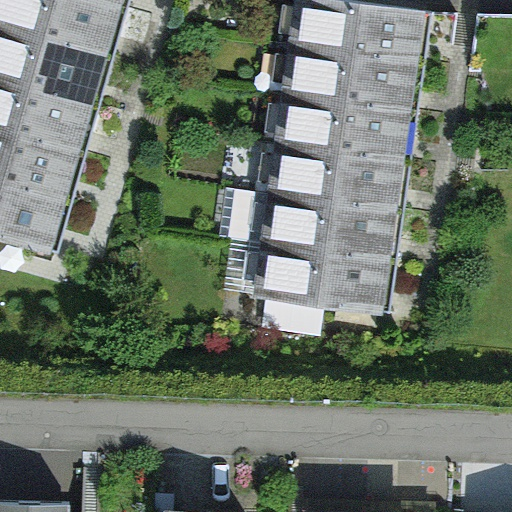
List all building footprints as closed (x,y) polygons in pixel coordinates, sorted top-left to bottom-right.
[(75,0),(0,0),(0,29),(101,58),(115,11),(75,0)] [(75,0),(115,11),(118,0),(75,0)] [(315,0),(299,0),(293,47),(412,63),(414,46),(418,14),(315,0)] [(0,29),(0,80),(88,106),(101,58),(0,29)] [(293,47),(287,96),(405,112),(407,97),(412,63),(293,47)] [(0,80),(0,131),(74,153),(88,106),(0,80)] [(287,96),(280,145),(399,161),(401,148),(405,112),(287,96)] [(0,131),(0,183),(60,200),(74,153),(0,131)] [(280,145),(274,195),(392,210),(394,195),(399,161),(280,145)] [(0,183),(0,234),(47,248),(60,200),(0,183)] [(274,195),(267,244),(386,259),(387,247),(392,210),(274,195)] [(267,244),(261,293),(379,308),(381,296),(386,259),(267,244)] [(67,511),(67,505),(0,503),(0,511),(67,511)]
